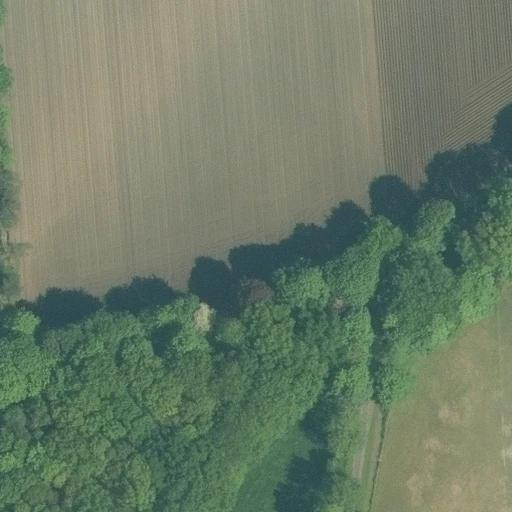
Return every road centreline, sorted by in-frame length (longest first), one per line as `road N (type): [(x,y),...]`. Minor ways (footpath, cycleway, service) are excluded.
road 1 (unclassified): [(0,380),(390,294)]
road 2 (unclassified): [(354,511),(390,294)]
road 3 (unclassified): [(390,294),(511,219)]
